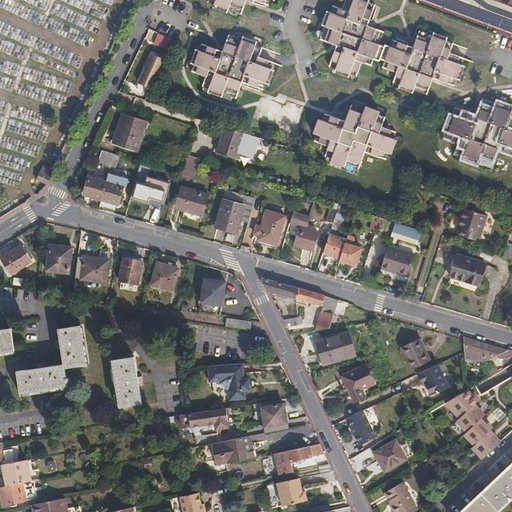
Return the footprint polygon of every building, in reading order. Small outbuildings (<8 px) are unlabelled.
[(206,0),(207,1),(240,14),(244,0),(255,0),(267,5),(269,0),(206,0)] [(336,52),(331,66),(358,76),(363,61),(373,65),(375,59),(381,61),(382,58),(386,59),(384,66),(399,71),(396,80),(414,86),(429,91),(435,74),(447,79),(457,82),(465,59),(466,55),(452,50),(456,39),(423,28),(422,28),(416,46),(407,43),(395,39),(393,46),(388,44),(388,46),(382,44),(386,31),(369,25),(376,5),(361,0),(346,0),(343,10),(333,6),(329,17),(322,39),(339,45),(336,52)] [(167,48),(172,39),(157,32),(153,42),(167,48)] [(205,77),(201,87),(236,99),(242,82),(263,90),(273,62),(259,57),(262,48),(228,35),(222,52),(208,47),(201,45),(191,72),(205,77)] [(158,71),(163,58),(152,54),(142,78),(150,81),(154,70),(158,71)] [(284,89),(291,78),(286,75),(279,86),(284,89)] [(329,145),(324,155),(358,167),(364,150),(385,158),(395,131),(380,125),(384,115),(351,103),(345,119),(325,112),(324,112),(314,140),(329,145)] [(460,146),(458,153),(492,165),(497,148),(511,153),(511,113),(482,103),(476,120),(456,113),(446,140),(460,146)] [(295,131),(302,110),(283,104),(276,125),(295,131)] [(147,121),(123,114),(114,143),(137,151),(147,121)] [(237,159),(245,133),(234,129),(225,126),(217,152),(237,159)] [(111,166),(114,154),(101,150),(98,161),(111,166)] [(117,167),(120,156),(114,154),(111,166),(117,167)] [(47,185),(52,177),(41,171),(37,180),(43,183),(43,185),(39,188),(42,191),(47,185)] [(102,197),(106,182),(89,176),(84,194),(101,200),(102,197)] [(147,177),(141,197),(164,205),(171,185),(147,177)] [(118,205),(124,187),(106,182),(102,197),(101,200),(118,205)] [(183,187),(176,208),(202,217),(209,195),(183,187)] [(245,206),(224,200),(216,227),(237,234),(245,206)] [(478,241),(486,215),(462,207),(458,222),(461,223),(457,234),(478,241)] [(286,217),(267,211),(258,240),(277,245),(286,217)] [(421,230),(396,222),(395,222),(391,233),(417,242),(421,230)] [(318,232),(300,227),(295,245),(313,250),(318,232)] [(340,258),(345,244),(347,238),(329,233),(323,253),(340,258)] [(511,244),(506,243),(502,256),(511,259),(511,244)] [(356,265),(361,249),(345,244),(340,258),(339,261),(356,265)] [(73,248),(50,245),(46,270),(69,273),(73,248)] [(0,259),(0,260),(9,276),(32,261),(22,246),(0,259)] [(387,246),(381,268),(408,275),(414,253),(387,246)] [(457,254),(450,276),(478,285),(485,263),(457,254)] [(84,257),(81,280),(106,283),(109,260),(84,257)] [(143,262),(124,258),(119,282),(138,286),(143,262)] [(179,269),(158,264),(152,285),(173,291),(179,269)] [(300,289),(264,278),(262,281),(266,291),(297,300),(300,289)] [(224,306),(227,283),(206,279),(200,314),(221,316),(223,306),(224,306)] [(331,328),(339,300),(300,289),(297,300),(323,307),(321,311),(322,311),(317,331),(319,330),(331,328)] [(250,330),(251,320),(238,319),(227,317),(226,326),(250,330)] [(17,372),(20,395),(67,388),(64,370),(87,367),(81,327),(58,331),(63,366),(17,372)] [(0,355),(14,353),(10,330),(0,331),(0,355)] [(317,342),(324,365),(357,355),(351,333),(317,342)] [(486,359),(505,349),(478,341),(464,336),(464,339),(464,345),(487,353),(486,359)] [(420,338),(401,347),(412,369),(431,360),(420,338)] [(134,359),(112,362),(118,408),(141,404),(134,359)] [(245,380),(244,364),(209,366),(210,383),(221,382),(221,384),(228,390),(230,390),(230,401),(247,400),(246,392),(250,391),(250,379),(245,380)] [(428,393),(448,384),(438,364),(419,373),(428,393)] [(344,376),(356,402),(364,399),(360,390),(375,383),(367,366),(344,376)] [(468,391),(443,405),(457,421),(455,424),(465,436),(463,437),(474,448),(470,452),(480,462),(500,443),(489,432),(491,431),(479,420),(484,416),(473,404),(477,402),(468,391)] [(285,404),(263,407),(265,425),(287,421),(285,404)] [(182,415),(180,416),(182,429),(191,428),(191,431),(194,432),(199,432),(201,429),(209,428),(208,425),(215,424),(216,431),(229,428),(226,408),(189,414),(182,415)] [(376,436),(364,411),(349,417),(348,418),(360,444),(376,436)] [(287,421),(265,425),(267,433),(288,429),(287,421)] [(257,458),(252,436),(214,444),(219,466),(257,458)] [(374,452),(384,471),(407,458),(397,439),(374,452)] [(265,467),(325,454),(327,454),(322,444),(262,457),(265,467)] [(14,463),(12,449),(1,451),(3,460),(0,460),(0,465),(2,465),(14,463)] [(356,466),(367,456),(362,451),(352,460),(356,466)] [(23,484),(19,462),(14,463),(2,465),(6,487),(23,484)] [(462,511),(497,511),(511,498),(511,465),(510,466),(462,511)] [(309,500),(306,491),(305,491),(303,492),(302,488),(300,479),(295,480),(278,484),(283,506),(309,500)] [(403,482),(385,492),(392,505),(390,506),(393,511),(414,511),(417,511),(409,495),(410,495),(403,482)] [(26,501),(23,484),(6,487),(0,487),(0,495),(2,505),(26,501)] [(205,511),(201,493),(179,497),(182,511),(205,511)] [(67,511),(68,510),(70,510),(68,498),(33,505),(34,511),(67,511)]
